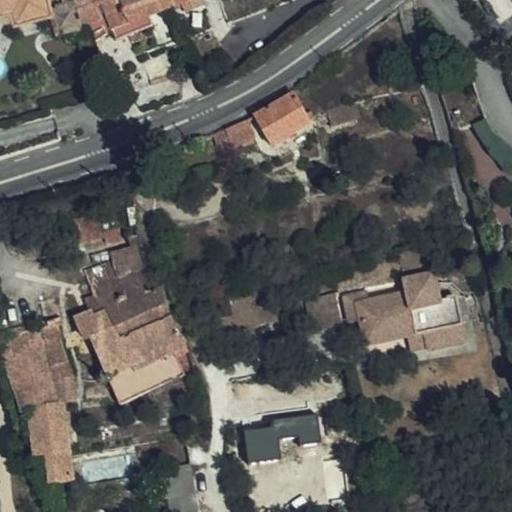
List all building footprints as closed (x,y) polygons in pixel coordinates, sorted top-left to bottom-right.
[(52,16),(47,0),(0,0),(0,14),(17,11),(22,23),(52,16)] [(79,5),(78,0),(64,0),(66,8),(79,5)] [(78,0),(79,5),(82,12),(88,8),(86,1),(87,0),(78,0)] [(153,15),(178,5),(176,0),(87,0),(86,1),(88,8),(82,12),(88,30),(104,23),(99,9),(110,6),(118,29),(153,15)] [(192,0),(189,1),(193,11),(208,5),(206,0),(192,0)] [(59,43),(90,34),(88,30),(82,12),(79,5),(66,8),(59,10),(59,14),(52,16),(59,43)] [(0,29),(22,23),(17,11),(0,14),(0,29)] [(158,27),(153,15),(118,29),(121,40),(158,27)] [(173,81),(165,52),(143,59),(152,88),(173,81)] [(438,83),(451,130),(490,120),(474,74),(438,83)] [(298,101),(295,98),(258,119),(275,150),(313,128),(312,124),(318,120),(310,110),(305,114),(300,108),(306,104),(302,99),(298,101)] [(357,114),(352,104),(325,119),(330,130),(357,114)] [(255,141),(248,123),(211,137),(217,150),(230,144),(232,150),(255,141)] [(126,210),(134,208),(132,199),(124,200),(126,210)] [(123,217),(121,201),(101,205),(103,220),(123,217)] [(137,225),(134,208),(126,210),(129,227),(137,225)] [(102,240),(97,216),(60,224),(65,248),(102,240)] [(129,227),(134,250),(141,248),(137,225),(129,227)] [(141,248),(134,250),(111,253),(116,276),(94,282),(97,292),(83,297),(84,305),(71,309),(75,324),(76,331),(84,330),(117,406),(183,376),(173,354),(186,348),(149,278),(151,277),(145,268),(141,248)] [(380,340),(406,335),(425,332),(429,349),(466,341),(455,295),(439,297),(433,271),(404,278),(406,290),(371,298),(380,340)] [(355,301),(371,298),(368,286),(341,292),(346,318),(359,315),(355,301)] [(343,326),(336,295),(307,303),(315,333),(343,326)] [(43,301),(51,327),(51,329),(75,324),(71,309),(67,296),(43,301)] [(213,301),(216,318),(233,315),(230,298),(213,301)] [(365,343),(380,340),(371,298),(355,301),(359,315),(365,343)] [(51,327),(0,335),(0,363),(11,418),(21,415),(29,459),(39,458),(45,488),(69,484),(57,409),(51,410),(41,370),(46,369),(50,385),(66,382),(51,329),(51,327)] [(425,332),(406,335),(411,353),(429,349),(425,332)] [(71,406),(66,382),(50,385),(46,369),(41,370),(51,410),(57,409),(71,406)] [(386,398),(357,406),(360,417),(389,409),(386,398)] [(149,433),(146,402),(125,406),(129,437),(149,433)] [(360,417),(357,406),(351,407),(354,419),(360,417)] [(321,416),(244,423),(248,462),(284,459),(282,437),(301,435),(302,446),(324,444),(321,416)] [(158,443),(139,446),(141,461),(159,458),(158,443)] [(198,511),(191,463),(163,467),(165,480),(156,481),(159,498),(167,497),(169,511),(198,511)]
